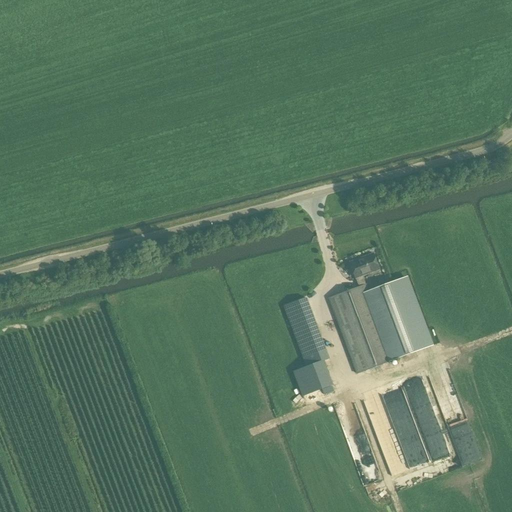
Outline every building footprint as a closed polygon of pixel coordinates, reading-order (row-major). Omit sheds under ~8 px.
[(362,276),(379,270),(373,254),(350,262),(356,279),(359,287),(329,299),(357,374),(396,359),(370,291),(368,284),(366,285),(362,276)] [(396,359),(431,346),(406,278),(370,291),(396,359)] [(329,358),(307,299),(284,307),(307,367),(294,372),(303,396),(333,385),(324,360),(329,358)] [(482,460),(471,425),(451,432),(462,466),(482,460)] [(364,485),(383,479),(376,460),(358,467),(364,485)]
